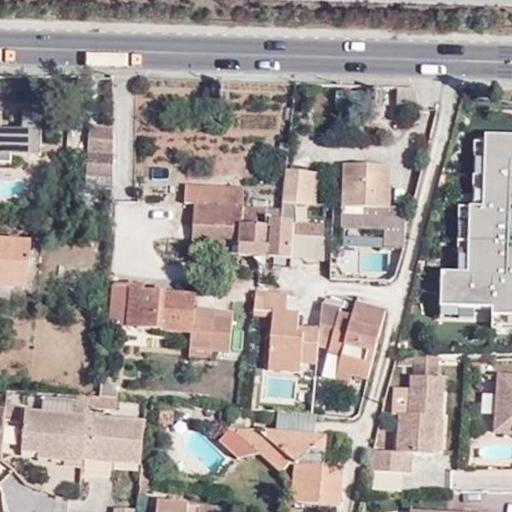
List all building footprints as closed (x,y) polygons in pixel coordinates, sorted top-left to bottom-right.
[(0,163),(11,163),(12,155),(40,156),(42,113),(22,112),(22,130),(2,130),(1,112),(0,112),(0,163)] [(114,139),(114,130),(88,130),(88,139),(92,139),(114,139)] [(492,323),(493,331),(511,331),(511,136),(474,135),(472,208),(459,208),(458,275),(442,274),(441,321),(492,323)] [(112,179),(114,139),(92,139),(90,152),(87,152),(84,178),(112,179)] [(385,248),(403,249),(406,218),(385,217),(386,209),(388,167),(344,166),(342,225),(385,228),(385,248)] [(317,174),(284,171),(283,203),(315,206),(317,174)] [(83,190),(112,192),(112,179),(84,178),(83,190)] [(257,256),(290,259),(291,223),(281,222),(270,222),(270,220),(266,219),(266,211),(243,211),(244,191),(186,187),(185,203),(194,204),(192,242),(239,246),(240,255),(257,256)] [(385,217),(406,218),(407,209),(386,209),(385,217)] [(281,222),(282,213),(266,211),(266,219),(270,220),(270,222),(281,222)] [(94,223),(69,221),(68,241),(93,244),(94,223)] [(291,223),(290,259),(321,261),(323,225),(291,223)] [(0,243),(0,305),(9,306),(11,290),(26,291),(30,245),(0,243)] [(111,297),(109,326),(193,333),(192,356),(214,357),(214,350),(233,351),(235,317),(217,316),(217,311),(217,310),(196,309),(197,296),(144,293),(144,286),(111,284),(111,297)] [(302,362),(318,363),(320,343),(320,337),(321,330),(315,329),(305,328),(304,335),(299,335),(300,329),(300,314),(286,313),(288,294),(255,291),(254,310),(275,312),(275,317),(270,370),(287,372),(301,373),(302,362)] [(332,340),(331,346),(330,351),(344,356),(341,370),(354,374),(371,378),(387,312),(357,304),(353,316),(351,324),(338,320),(339,313),(340,309),(323,304),(323,309),(321,330),(320,337),(332,340)] [(353,316),(339,313),(338,320),(351,324),(353,316)] [(320,337),(320,343),(331,346),(332,340),(320,337)] [(330,351),(325,376),(338,378),(341,370),(344,356),(330,351)] [(401,364),(418,365),(441,367),(441,358),(401,359),(401,364)] [(418,365),(418,377),(440,379),(441,367),(418,365)] [(354,374),(341,370),(338,378),(352,382),(354,374)] [(511,376),(502,376),(499,419),(511,419),(511,376)] [(374,452),(370,472),(413,474),(414,453),(435,454),(435,451),(437,418),(444,419),(447,379),(440,379),(418,377),(415,377),(414,390),(412,416),(403,415),(400,453),(374,452)] [(396,388),(394,415),(403,415),(412,416),(414,390),(396,388)] [(89,411),(90,398),(80,397),(79,414),(89,415),(89,411)] [(86,461),(144,466),(148,426),(115,423),(117,401),(90,398),(89,411),(89,415),(89,418),(86,461)] [(173,424),(174,408),(161,407),(161,423),(173,424)] [(278,412),(276,434),(315,438),(317,416),(278,412)] [(86,464),(86,461),(89,418),(28,414),(25,455),(42,456),(42,461),(86,464)] [(437,418),(435,451),(442,452),(444,419),(437,418)] [(511,419),(499,419),(498,433),(511,433),(511,419)] [(261,455),(263,432),(240,429),(239,435),(261,455)] [(276,434),(263,432),(261,455),(281,474),(291,464),(295,465),(291,501),(338,506),(342,468),(325,466),(327,439),(315,438),(276,434)] [(160,502),(159,511),(225,511),(226,508),(160,502)]
